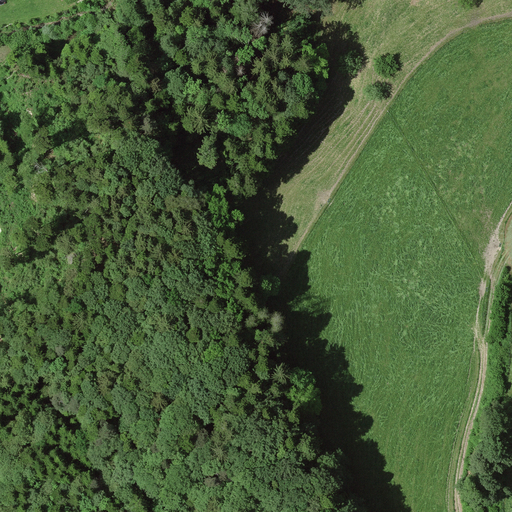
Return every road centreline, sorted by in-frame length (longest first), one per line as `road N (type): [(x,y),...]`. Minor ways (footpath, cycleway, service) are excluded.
road 1 (track): [(347,511),(272,319),(226,233),(228,210),(293,105),(331,0)]
road 2 (track): [(0,409),(111,490),(129,491),(117,417),(130,351),(226,233)]
road 3 (track): [(457,511),(496,248)]
road 4 (track): [(167,305),(186,305),(211,353),(241,386),(305,417)]
